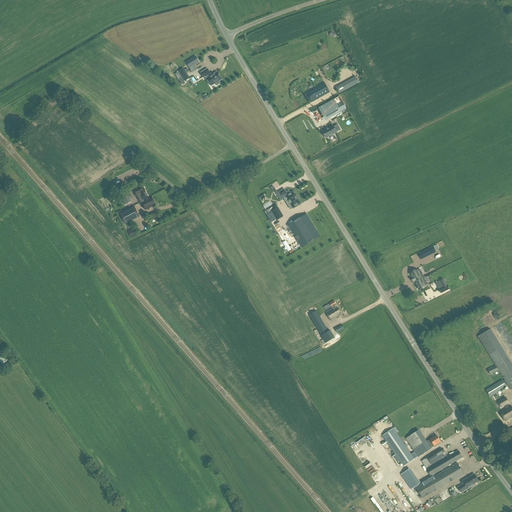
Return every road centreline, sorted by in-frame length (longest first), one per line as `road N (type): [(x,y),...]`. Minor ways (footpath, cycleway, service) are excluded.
road 1 (unclassified): [(511,493),(228,38)]
road 2 (track): [(130,152),(185,198),(291,145)]
